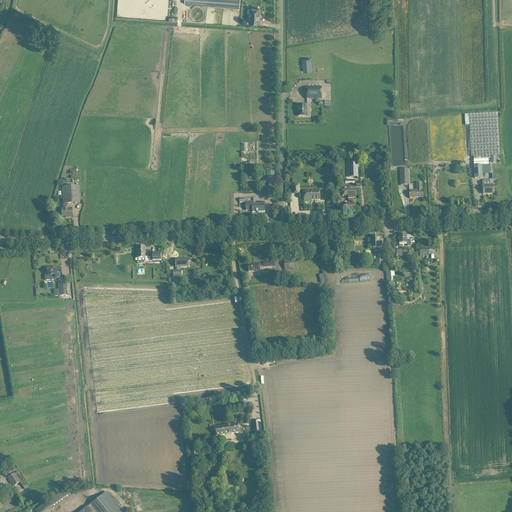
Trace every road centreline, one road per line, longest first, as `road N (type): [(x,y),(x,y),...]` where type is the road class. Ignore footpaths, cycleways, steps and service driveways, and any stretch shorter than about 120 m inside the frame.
road 1 (unclassified): [(0,240),(235,234)]
road 2 (unclassified): [(282,232),(280,0)]
road 3 (unclassified): [(282,232),(511,218)]
road 4 (unclassified): [(257,389),(235,234)]
